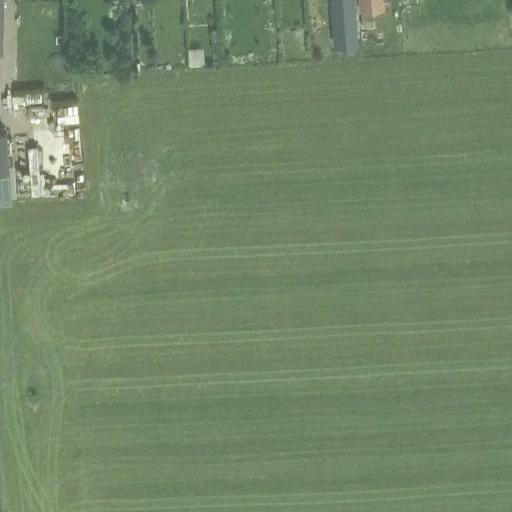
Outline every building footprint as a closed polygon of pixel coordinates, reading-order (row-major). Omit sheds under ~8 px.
[(355,0),(332,0),(334,27),(357,25),(355,0)] [(361,12),(362,27),(375,27),(374,12),(385,11),(384,0),(357,0),(359,12),(361,12)] [(389,21),(376,22),(377,42),(390,41),(389,21)] [(211,40),(218,40),(217,27),(210,28),(211,40)] [(44,103),(46,120),(67,119),(66,102),(44,103)] [(0,200),(13,200),(8,131),(0,131),(0,200)] [(61,131),(37,133),(40,178),(73,176),(72,164),(63,165),(61,131)]
